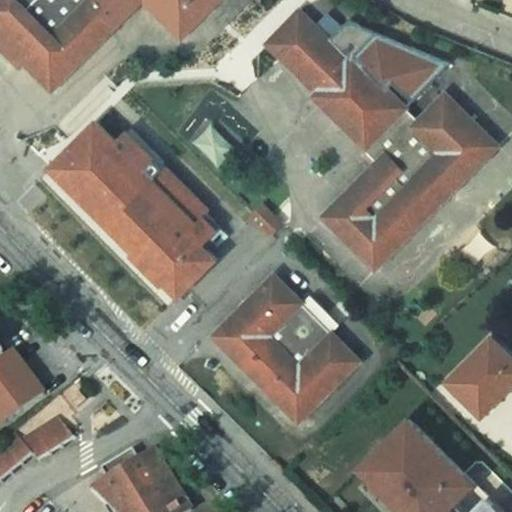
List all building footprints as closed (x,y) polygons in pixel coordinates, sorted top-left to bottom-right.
[(0,0),(0,35),(3,39),(7,36),(28,57),(24,60),(54,89),(143,0),(145,0),(183,37),(219,0),(0,0)] [(378,163),(325,217),(377,269),(456,189),(499,146),(446,94),(419,121),(387,89),(393,83),(413,102),(451,64),(349,20),(343,26),(334,36),(330,40),(301,11),(268,44),(318,93),(315,97),(368,148),(366,151),(378,163)] [(325,27),(334,36),(343,26),(334,18),(325,27)] [(7,36),(3,39),(24,60),(28,57),(7,36)] [(214,264),(219,259),(210,249),(209,251),(203,245),(210,237),(211,238),(222,227),(208,213),(211,210),(166,165),(164,167),(129,132),(118,142),(98,122),(85,136),(50,170),(51,171),(178,299),(179,299),(207,271),(209,273),(216,266),(214,264)] [(218,167),(238,148),(213,122),(193,141),(218,167)] [(133,127),(129,132),(164,167),(166,165),(168,163),(133,127)] [(178,299),(51,171),(45,177),(173,304),(178,299)] [(265,227),(271,235),(282,224),(263,205),(253,215),(265,227)] [(203,245),(209,251),(210,249),(216,243),(211,238),(210,237),(203,245)] [(304,304),(276,275),(216,335),(301,420),(361,361),(332,332),(340,324),(312,296),(304,304)] [(508,390),(511,385),(511,358),(492,338),(449,382),(478,410),(502,385),(506,389),(508,390)] [(0,400),(32,376),(13,351),(7,356),(0,361),(0,400)] [(0,423),(2,427),(46,394),(32,376),(0,400),(0,423)] [(506,389),(502,385),(478,410),(481,414),(506,389)] [(88,400),(80,390),(70,398),(78,408),(88,400)] [(59,418),(23,441),(17,434),(0,448),(0,483),(35,455),(40,461),(76,439),(59,418)] [(410,418),(361,468),(370,477),(405,511),(446,511),(475,483),(410,418)] [(103,468),(109,478),(95,487),(112,504),(107,507),(109,511),(190,511),(193,511),(155,449),(140,458),(135,449),(103,468)] [(275,459),(273,462),(284,473),(285,474),(288,471),(275,459)] [(404,511),(405,511),(370,477),(362,484),(390,511),(404,511)] [(504,511),(490,497),(474,511),(504,511)]
